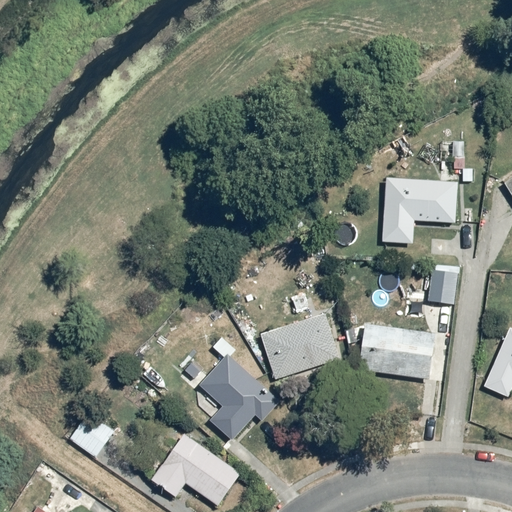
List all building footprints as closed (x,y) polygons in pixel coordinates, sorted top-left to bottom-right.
[(450,141),(450,157),(443,157),(443,170),(450,170),(463,170),(463,141),(450,141)] [(458,182),(386,175),(383,242),(414,244),(416,221),(455,223),(458,182)] [(511,175),(502,181),(511,196),(511,175)] [(455,272),(430,269),(427,304),(452,306),(455,272)] [(340,358),(324,311),(262,331),(276,379),(340,358)] [(435,333),(365,323),(360,369),(430,379),(435,333)] [(511,328),(510,327),(483,385),(509,398),(511,390),(511,328)] [(230,354),(199,384),(223,406),(210,420),(231,440),(256,416),(263,421),(281,400),(230,354)] [(117,428),(86,409),(66,440),(98,460),(117,428)] [(242,473),(185,431),(151,479),(177,498),(188,484),(218,506),(242,473)]
